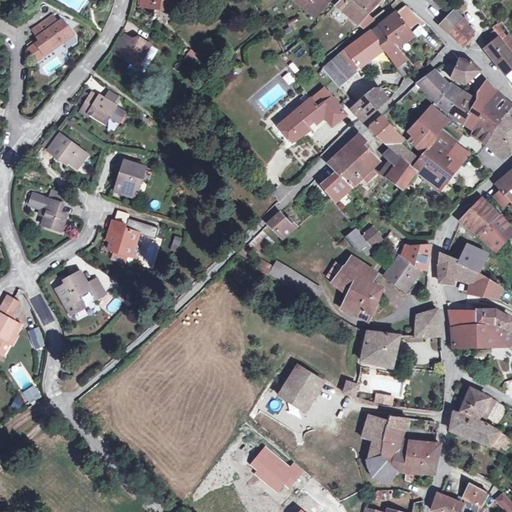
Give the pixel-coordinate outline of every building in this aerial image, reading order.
[(141,0),(141,6),(171,11),(172,0),(141,0)] [(172,0),(171,11),(178,12),(181,11),(182,0),(172,0)] [(331,0),(308,0),(312,3),(305,9),(314,17),(331,0)] [(342,0),(336,6),(363,28),(374,20),(367,13),(375,5),(370,0),(342,0)] [(405,5),(378,26),(398,46),(414,35),(408,28),(417,21),(420,18),(405,5)] [(449,32),(462,19),(453,11),(440,24),(449,32)] [(52,17),(33,30),(41,41),(37,44),(45,55),(54,48),(52,46),(61,40),(63,42),(74,34),(69,25),(66,27),(61,20),(57,24),(52,17)] [(426,23),(420,18),(417,21),(422,26),(426,23)] [(466,23),(462,19),(449,32),(448,33),(465,48),(466,46),(473,35),(463,26),(466,23)] [(403,52),(398,46),(378,26),(371,32),(384,49),(397,67),(400,65),(408,58),(403,52)] [(511,68),(511,53),(511,52),(503,42),(501,40),(495,32),(494,31),(484,39),(490,47),(485,50),(505,74),(511,68)] [(361,67),(384,49),(371,32),(323,68),(333,79),(346,94),(363,79),(354,68),(360,66),(361,67)] [(503,42),(511,52),(511,50),(511,40),(509,37),(508,35),(506,37),(501,40),(503,42)] [(126,36),(115,53),(132,63),(133,61),(139,60),(141,61),(150,45),(139,38),(132,40),(126,36)] [(54,48),(63,42),(61,40),(52,46),(54,48)] [(38,59),(45,55),(37,44),(31,48),(38,59)] [(56,56),(42,65),(48,74),(62,64),(56,56)] [(418,59),(412,64),(419,72),(425,68),(418,59)] [(465,84),(479,71),(476,67),(473,64),(468,62),(465,61),(459,59),(451,77),(465,84)] [(288,85),(295,80),(289,71),(282,76),(288,85)] [(448,87),(432,73),(424,78),(417,84),(436,102),(448,114),(460,95),(448,87)] [(477,95),(477,105),(464,124),(473,131),(471,134),(479,139),(496,113),(486,104),(496,92),(486,82),(479,89),(477,95)] [(324,87),(312,97),(319,106),(332,97),(324,87)] [(369,95),(361,102),(356,106),(355,105),(351,107),(355,112),(358,109),(366,119),(388,99),(381,89),(375,90),(369,95)] [(511,108),(511,107),(496,92),(486,104),(496,113),(504,120),(511,108)] [(91,93),(80,111),(88,116),(89,113),(105,123),(116,106),(115,105),(106,100),(100,96),(99,97),(91,93)] [(110,93),(106,100),(115,105),(119,98),(110,93)] [(299,138),(310,130),(308,127),(314,122),(323,115),(333,127),(346,115),(338,105),(332,97),(319,106),(312,97),(311,98),(307,93),(301,98),(305,104),(297,110),(292,115),(279,125),(292,141),(299,138)] [(477,105),(460,95),(448,114),(464,124),(477,105)] [(357,97),(352,101),(355,105),(356,106),(361,102),(357,97)] [(433,107),(429,111),(434,115),(424,125),(434,134),(440,127),(447,119),(433,107)] [(511,108),(504,120),(487,144),(502,159),(509,153),(511,147),(511,108)] [(428,110),(418,121),(424,125),(434,115),(429,111),(428,110)] [(487,144),(504,120),(496,113),(479,139),(487,144)] [(372,133),(390,149),(397,142),(396,142),(398,140),(398,137),(381,118),(373,125),(371,126),(370,129),(371,131),(372,133)] [(409,141),(423,153),(436,139),(436,136),(434,134),(424,125),(418,121),(414,125),(409,131),(414,136),(409,141)] [(436,139),(423,153),(415,164),(413,167),(423,177),(422,179),(425,181),(426,179),(427,180),(427,181),(438,190),(468,153),(463,149),(455,143),(457,141),(440,127),(434,134),(436,136),(436,139)] [(56,141),(48,151),(60,159),(62,156),(77,168),(88,154),(61,134),(56,141)] [(366,142),(359,135),(355,139),(362,145),(366,142)] [(43,146),(48,151),(56,141),(50,137),(43,146)] [(336,173),(351,188),(380,162),(362,145),(355,139),(329,163),(328,165),(336,173)] [(393,152),(400,145),(397,142),(390,149),(393,152)] [(393,152),(407,164),(414,157),(400,145),(393,152)] [(252,149),(241,158),(246,163),(256,154),(252,149)] [(390,180),(404,190),(408,185),(417,173),(412,168),(409,166),(407,164),(393,152),(390,149),(384,156),(391,164),(398,170),(390,180)] [(266,165),(256,154),(246,163),(256,174),(266,165)] [(124,161),(115,191),(133,197),(138,181),(141,181),(146,167),(124,161)] [(383,174),(390,180),(398,170),(391,164),(383,174)] [(511,170),(495,185),(500,190),(508,200),(511,203),(511,170)] [(335,202),(351,188),(336,173),(324,182),(322,184),(321,185),(331,197),(335,202)] [(279,200),(292,188),(285,179),(271,192),(279,200)] [(502,205),(508,200),(500,190),(494,196),(502,205)] [(51,191),(49,199),(61,203),(64,195),(51,191)] [(49,199),(45,198),(33,194),(29,205),(41,209),(39,214),(45,216),(42,225),(61,231),(67,214),(60,212),(63,204),(61,203),(49,199)] [(471,211),(461,222),(478,236),(499,214),(482,197),(470,210),(471,211)] [(281,212),(279,214),(286,221),(289,219),(281,212)] [(286,221),(279,214),(268,224),(284,239),(297,227),(289,219),(286,221)] [(511,231),(499,214),(478,236),(496,251),(511,232),(511,231)] [(127,225),(113,221),(109,233),(113,234),(111,241),(108,249),(114,251),(129,256),(133,243),(136,244),(139,233),(126,228),(127,225)] [(359,232),(356,228),(348,235),(360,249),(361,250),(364,248),(369,244),(366,241),(359,232)] [(366,241),(369,244),(373,249),(373,250),(383,241),(372,228),(364,234),(361,230),(359,232),(366,241)] [(261,230),(249,243),(257,251),(269,238),(261,230)] [(172,244),(180,245),(181,237),(173,235),(172,244)] [(136,244),(133,243),(129,256),(136,258),(140,245),(136,244)] [(368,253),(373,249),(369,244),(364,248),(368,253)] [(430,245),(412,247),(411,253),(403,249),(404,247),(400,244),(396,251),(400,254),(421,269),(427,271),(429,252),(430,245)] [(467,246),(460,261),(476,272),(483,259),(477,256),(479,251),(468,248),(468,247),(467,246)] [(129,256),(114,251),(112,258),(127,263),(129,256)] [(502,288),(476,272),(460,261),(444,255),(439,253),(438,260),(439,270),(440,282),(451,284),(451,278),(461,280),(472,284),(470,293),(496,298),(502,288)] [(421,269),(400,254),(389,265),(385,275),(406,290),(421,269)] [(353,257),(344,268),(357,279),(363,265),(353,257)] [(270,276),(313,302),(318,293),(312,285),(277,264),(270,276)] [(357,279),(344,268),(333,282),(349,295),(343,309),(355,315),(369,320),(382,288),(371,283),(376,273),(363,265),(357,279)] [(91,289),(88,283),(80,270),(68,277),(70,280),(57,288),(67,306),(72,315),(85,307),(80,299),(79,296),(91,289)] [(91,289),(96,299),(105,294),(97,278),(88,283),(91,289)] [(20,302),(8,295),(1,306),(4,308),(0,314),(0,337),(7,341),(12,332),(16,334),(21,325),(15,322),(13,313),(20,302)] [(441,335),(437,309),(416,314),(415,335),(441,335)] [(474,311),(448,311),(451,328),(452,342),(476,342),(476,347),(509,345),(509,343),(511,332),(511,327),(511,319),(496,311),(474,311)] [(38,327),(27,331),(35,349),(45,345),(38,327)] [(0,343),(9,349),(16,334),(12,332),(7,341),(0,337),(0,343)] [(392,367),(399,336),(367,332),(361,360),(392,367)] [(324,381),(298,365),(279,395),(305,411),(324,381)] [(347,381),(344,391),(354,396),(357,385),(347,381)] [(480,416),(490,399),(470,389),(460,411),(481,420),(483,417),(480,416)] [(375,392),(373,402),(392,406),(394,396),(375,392)] [(484,421),(495,401),(490,399),(480,416),(483,417),(481,420),(484,421)] [(490,445),(500,432),(484,423),(483,423),(455,412),(454,411),(451,428),(452,431),(454,431),(490,445)] [(362,437),(382,441),(385,426),(387,421),(368,414),(364,428),(362,437)] [(400,438),(408,418),(389,415),(387,421),(385,426),(382,441),(380,455),(367,458),(368,466),(372,476),(379,480),(391,481),(393,477),(397,469),(406,471),(414,472),(435,473),(440,444),(409,441),(400,438)] [(506,436),(500,432),(490,445),(498,448),(499,445),(506,436)] [(506,450),(511,441),(511,439),(506,436),(499,445),(506,450)] [(406,473),(405,480),(413,483),(414,474),(406,473)] [(470,484),(469,483),(462,497),(463,498),(464,504),(464,505),(462,511),(480,511),(479,511),(488,494),(470,484)] [(462,511),(464,505),(464,504),(439,494),(438,494),(432,510),(437,511),(462,511)] [(511,511),(511,502),(503,494),(497,500),(509,511),(511,511)]
